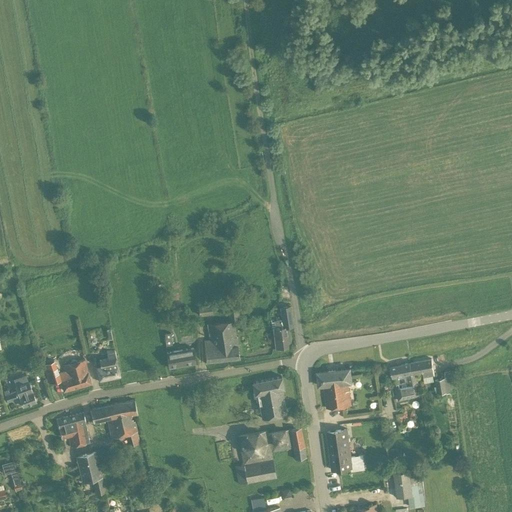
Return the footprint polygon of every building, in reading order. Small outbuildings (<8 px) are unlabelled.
[(274,320),(275,328),(273,328),(276,349),(290,347),(287,327),(285,319),(293,317),(291,301),(279,303),(282,319),(274,320)] [(212,314),(211,304),(198,306),(199,315),(212,314)] [(227,309),(229,321),(239,319),(238,307),(227,309)] [(234,321),(229,321),(207,324),(209,340),(204,340),(207,362),(239,358),(234,321)] [(179,350),(166,352),(169,368),(186,365),(195,363),(193,347),(179,350)] [(114,349),(106,351),(107,358),(99,359),(101,367),(97,368),(100,382),(120,377),(114,349)] [(431,358),(410,362),(412,372),(415,371),(422,370),(425,383),(434,381),(432,374),(434,374),(431,358)] [(33,382),(43,380),(38,359),(28,361),(33,382)] [(75,359),(74,359),(73,359),(72,360),(71,361),(71,362),(71,363),(63,366),(64,371),(59,373),(54,360),(43,363),(49,384),(61,381),(64,391),(91,383),(88,372),(87,370),(85,359),(77,361),(76,360),(75,359)] [(410,362),(390,366),(392,376),(395,376),(397,387),(396,387),(398,400),(420,395),(420,393),(415,371),(412,372),(410,362)] [(348,382),(352,381),(350,367),(317,372),(319,386),(324,385),(326,408),(351,405),(348,382)] [(32,392),(28,381),(26,375),(14,379),(16,385),(15,385),(19,396),(19,397),(23,407),(36,402),(32,392)] [(262,418),(286,414),(282,387),(284,387),(281,375),(252,381),(254,392),(255,393),(257,392),(258,398),(259,403),(262,418)] [(445,377),(434,379),(437,394),(446,392),(446,393),(454,392),(452,376),(445,377)] [(8,389),(3,391),(7,402),(18,398),(15,391),(10,393),(8,389)] [(129,412),(131,412),(131,413),(137,412),(134,398),(116,401),(103,405),(90,409),(93,421),(98,420),(99,423),(104,422),(104,419),(106,418),(111,438),(130,433),(134,446),(140,444),(137,431),(135,421),(133,421),(133,419),(130,419),(129,412)] [(69,436),(71,446),(89,441),(87,431),(86,425),(83,412),(56,419),(61,437),(69,436)] [(306,457),(305,446),(301,427),(289,429),(286,430),(286,428),(270,431),(270,433),(267,433),(267,430),(259,431),(258,430),(244,432),(243,434),(237,436),(242,464),(234,465),(238,483),(247,481),(247,483),(276,477),(273,459),(272,459),(271,452),(293,448),(294,459),(306,457)] [(351,457),(347,429),(326,431),(332,470),(351,467),(352,470),(365,469),(363,455),(351,457)] [(396,448),(389,449),(390,459),(398,457),(396,448)] [(106,492),(102,476),(96,450),(76,456),(82,482),(92,479),(95,495),(106,492)] [(14,460),(5,463),(6,466),(3,467),(4,474),(9,473),(13,485),(14,491),(22,490),(20,482),(17,472),(14,460)] [(396,497),(408,496),(410,507),(425,505),(420,470),(410,471),(393,473),(396,497)] [(251,499),(252,511),(310,511),(310,510),(301,511),(280,511),(279,506),(266,508),(264,496),(251,499)]
